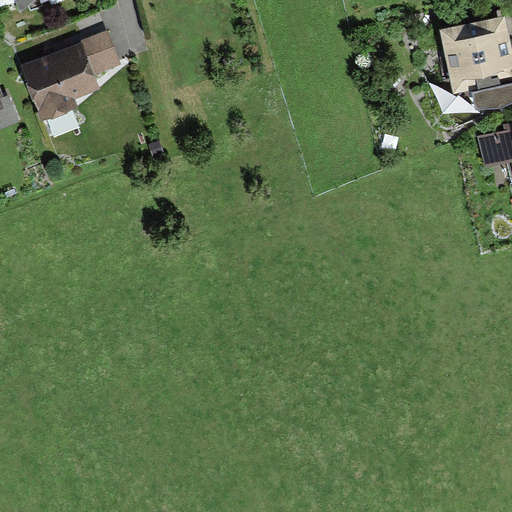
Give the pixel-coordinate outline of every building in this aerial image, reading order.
[(511,39),(505,7),(440,21),(454,87),(473,83),(477,99),(501,99),(511,93),(511,39)] [(108,28),(22,61),(39,106),(38,108),(41,117),(79,102),(77,95),(102,85),(96,71),(121,61),(108,28)] [(0,128),(22,120),(10,91),(4,93),(0,81),(0,128)] [(50,119),(56,135),(80,126),(75,110),(50,119)] [(506,126),(479,132),(486,163),(511,157),(511,117),(504,120),(506,126)]
